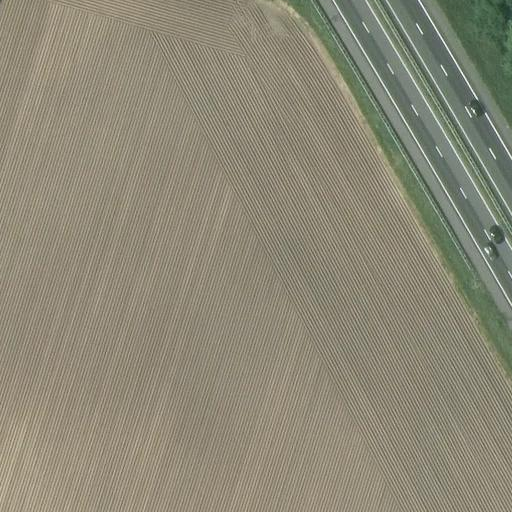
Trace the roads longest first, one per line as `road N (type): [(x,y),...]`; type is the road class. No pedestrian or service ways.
road 1 (motorway): [(349,0),(511,282)]
road 2 (motorway): [(511,205),(390,0)]
